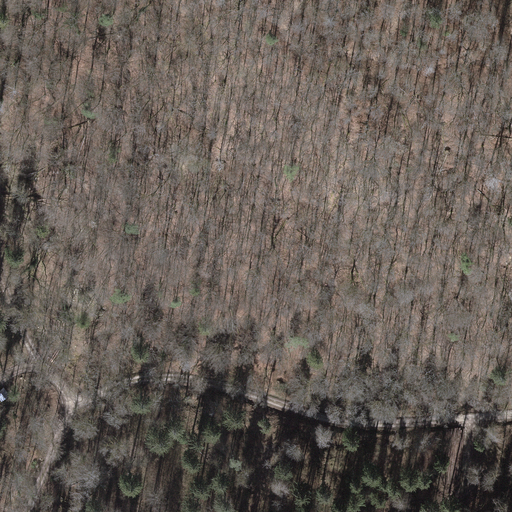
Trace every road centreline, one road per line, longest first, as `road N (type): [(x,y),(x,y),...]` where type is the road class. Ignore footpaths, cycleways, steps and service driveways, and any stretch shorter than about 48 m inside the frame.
road 1 (track): [(29,511),(69,420),(95,393),(139,375),(191,374),(330,417),(383,423),(511,413)]
road 2 (track): [(425,511),(451,504),(469,474),(470,416)]
